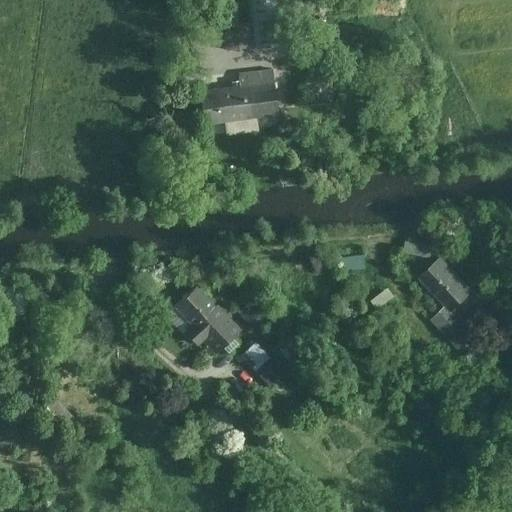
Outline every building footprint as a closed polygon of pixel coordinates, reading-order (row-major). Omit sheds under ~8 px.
[(291,47),(286,0),(249,0),(255,51),(291,47)] [(209,89),(215,135),(281,126),(275,81),(209,89)] [(407,255),(433,255),(433,241),(407,241),(407,255)] [(341,255),(343,269),(365,267),(363,252),(341,255)] [(446,306),(451,312),(455,309),(473,293),(441,259),(420,278),(446,306)] [(167,318),(210,362),(239,334),(196,289),(167,318)] [(253,301),(238,313),(251,330),(266,318),(253,301)] [(455,309),(451,312),(446,306),(431,319),(459,350),(477,333),(455,309)] [(270,359),(255,343),(239,357),(254,373),(265,363),(270,359)] [(265,363),(254,373),(269,389),(279,380),(265,363)]
